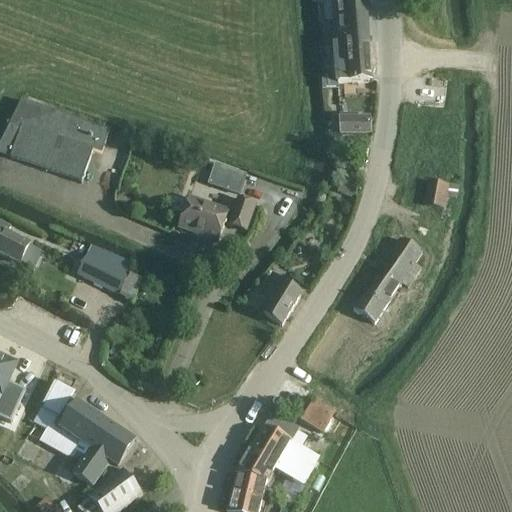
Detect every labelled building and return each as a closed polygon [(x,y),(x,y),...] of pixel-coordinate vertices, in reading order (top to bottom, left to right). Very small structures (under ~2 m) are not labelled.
[(337,86),(372,83),(365,0),(362,0),(331,2),(337,86)] [(101,155),(109,133),(21,103),(10,127),(19,132),(10,160),(81,185),(92,153),(101,155)] [(431,114),(427,150),(453,153),(457,117),(431,114)] [(369,117),(358,117),(359,135),(369,135),(371,135),(371,134),(369,117)] [(214,165),(207,186),(238,197),(245,176),(214,165)] [(340,184),(337,194),(351,198),(354,189),(340,184)] [(217,244),(228,213),(189,199),(178,230),(217,244)] [(246,233),(255,206),(237,200),(228,227),(246,233)] [(0,256),(19,266),(30,245),(7,233),(10,228),(0,223),(0,256)] [(401,238),(351,311),(373,326),(376,320),(388,328),(431,264),(419,257),(422,252),(401,238)] [(118,298),(129,276),(88,255),(77,278),(118,298)] [(129,276),(118,298),(131,305),(143,282),(129,276)] [(281,284),(271,277),(258,298),(269,305),(262,315),(282,327),(301,294),(282,283),(281,284)] [(0,357),(0,420),(11,425),(26,392),(8,384),(17,365),(0,357)] [(347,360),(333,380),(347,389),(360,369),(347,360)] [(53,384),(33,425),(46,431),(40,442),(66,457),(70,449),(76,453),(73,459),(79,462),(82,458),(83,459),(71,477),(91,490),(109,463),(117,468),(135,442),(76,403),(58,430),(56,429),(73,394),(53,384)] [(321,434),(333,413),(311,401),(300,423),(321,434)] [(235,476),(266,484),(267,484),(274,472),(280,475),(284,478),(303,489),(318,464),(299,453),(303,445),(294,439),(298,432),(270,416),(239,468),(234,475),(235,476)] [(122,511),(142,496),(122,470),(87,499),(88,501),(78,509),(79,511),(122,511)] [(258,511),(266,484),(235,476),(226,511),(258,511)]
